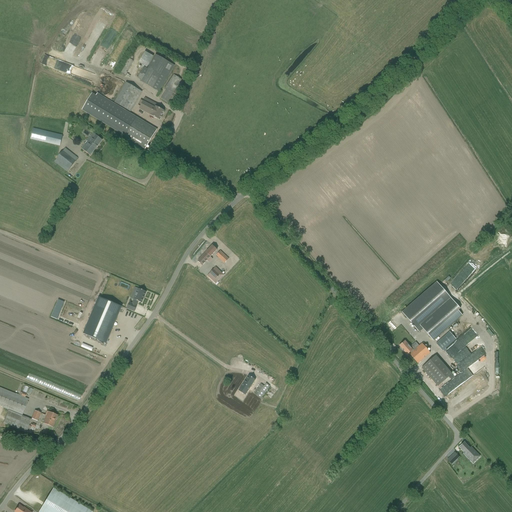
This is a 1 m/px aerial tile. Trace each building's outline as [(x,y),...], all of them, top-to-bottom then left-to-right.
[(154,57),(145,52),(138,63),(147,68),(154,57)] [(128,59),(126,59),(119,74),(126,76),(133,61),(132,60),(133,57),(130,55),(128,59)] [(153,90),(169,63),(155,55),(140,82),(153,90)] [(95,75),(73,66),(69,74),(92,82),(95,75)] [(167,102),(181,80),(174,75),(166,86),(166,87),(165,88),(167,89),(161,99),(167,102)] [(142,92),(126,83),(114,103),(130,112),(142,92)] [(89,114),(93,116),(132,139),(131,141),(145,149),(157,130),(137,118),(134,123),(127,118),(129,114),(97,95),(85,114),(88,115),(89,114)] [(151,116),(155,118),(160,120),(164,111),(156,107),(157,105),(146,99),(140,109),(152,115),(151,116)] [(30,140),(60,146),(62,135),(33,128),(30,140)] [(82,148),(81,149),(90,156),(102,140),(98,137),(93,133),(87,141),(89,143),(84,150),(82,148)] [(67,172),(78,158),(65,149),(56,160),(54,163),(67,172)] [(206,252),(211,257),(217,250),(212,246),(206,252)] [(216,256),(224,263),(229,259),(220,251),(216,256)] [(211,257),(206,252),(206,253),(198,261),(202,266),(211,257)] [(463,273),(470,279),(478,270),(471,264),(463,273)] [(216,279),(219,275),(213,270),(210,274),(216,279)] [(437,283),(402,313),(419,332),(423,329),(433,341),(462,315),(458,311),(460,309),(437,283)] [(142,303),(146,292),(138,289),(132,303),(129,302),(126,309),(135,312),(137,305),(138,302),(142,303)] [(106,343),(122,307),(99,297),(83,334),(106,343)] [(58,299),(51,317),(57,319),(64,302),(58,299)] [(442,351),(446,348),(455,340),(449,332),(440,341),(436,344),(442,351)] [(405,341),(399,346),(404,352),(407,355),(409,353),(418,364),(430,353),(422,344),(419,346),(415,342),(410,347),(405,341)] [(436,356),(422,368),(438,387),(452,374),(436,356)] [(252,392),(249,390),(256,380),(249,375),(239,391),(249,397),(252,392)] [(254,394),(259,398),(261,399),(264,395),(270,387),(266,384),(264,387),(261,385),(254,394)] [(21,416),(28,400),(0,388),(0,406),(8,410),(3,424),(26,433),(31,420),(21,416)] [(37,421),(39,417),(40,414),(35,411),(33,415),(32,419),(37,421)] [(43,424),(52,427),(57,415),(48,412),(43,424)] [(464,443),(460,447),(465,453),(464,454),(466,456),(470,460),(473,463),(479,456),(477,454),(471,448),(469,449),(464,443)] [(451,464),(455,461),(451,456),(447,460),(451,464)] [(91,511),(92,511),(53,488),(38,511),(91,511)]
